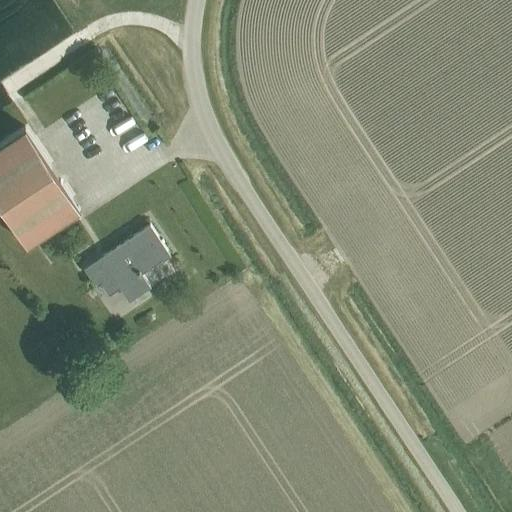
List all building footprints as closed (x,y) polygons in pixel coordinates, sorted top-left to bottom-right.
[(96,82),(86,85),(94,109),(103,106),(96,82)] [(109,86),(100,90),(107,106),(116,103),(109,86)] [(70,126),(81,124),(78,113),(91,110),(86,90),(63,96),(70,126)] [(42,115),(27,128),(49,153),(65,140),(42,115)] [(0,203),(26,243),(78,208),(24,126),(0,141),(0,203)] [(141,272),(169,253),(149,223),(102,254),(105,258),(87,270),(96,284),(100,282),(108,294),(122,284),(130,296),(149,284),(141,272)]
